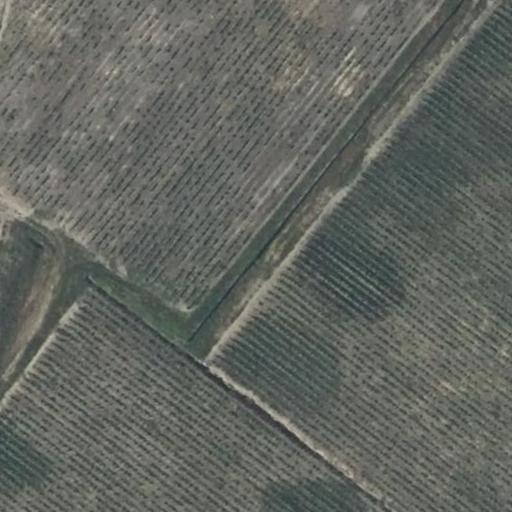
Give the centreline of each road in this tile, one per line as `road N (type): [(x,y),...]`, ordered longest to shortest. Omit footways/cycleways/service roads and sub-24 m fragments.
road 1 (track): [(67,250),(200,329),(236,294),(463,0)]
road 2 (track): [(0,386),(55,293),(67,250)]
